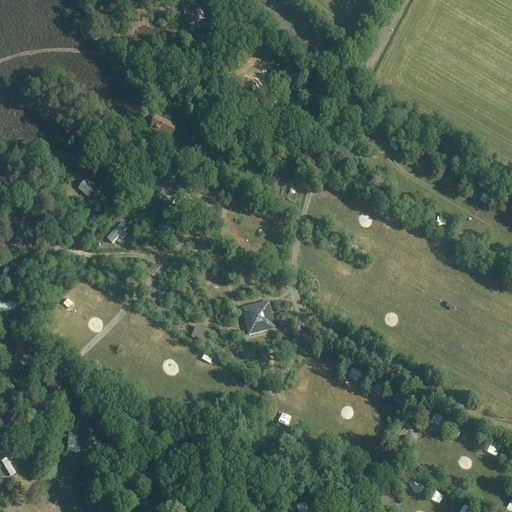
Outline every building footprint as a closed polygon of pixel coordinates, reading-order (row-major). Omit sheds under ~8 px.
[(187,25),(198,20),(193,8),(182,13),(187,25)] [(269,111),(277,103),(270,95),(261,104),(269,111)] [(157,118),(150,131),(170,141),(180,122),(175,120),(174,122),(165,118),(164,121),(157,118)] [(198,153),(190,167),(205,176),(214,162),(198,153)] [(188,180),(173,166),(153,189),(168,203),(188,180)] [(97,191),(85,180),(78,188),(90,199),(97,191)] [(491,187),(485,191),(491,202),(498,198),(491,187)] [(373,213),(366,216),(369,224),(376,221),(373,213)] [(163,223),(158,230),(169,238),(174,231),(163,223)] [(9,271),(3,269),(0,276),(0,283),(5,285),(9,271)] [(0,302),(0,310),(14,311),(15,304),(0,302)] [(268,304),(250,309),(244,318),(249,336),(267,331),(272,322),(268,304)] [(107,328),(100,318),(93,324),(101,333),(107,328)] [(26,343),(21,357),(32,360),(36,346),(26,343)] [(31,359),(36,362),(43,351),(38,348),(31,359)] [(369,377),(371,369),(361,365),(358,373),(369,377)] [(405,388),(401,399),(408,402),(412,391),(405,388)] [(445,410),(441,422),(448,425),(452,413),(445,410)] [(477,438),(481,426),(471,422),(467,434),(477,438)] [(84,433),(70,431),(68,445),(83,447),(84,433)] [(502,455),(506,443),(500,441),(496,453),(502,455)] [(272,462),(263,457),(257,468),(266,473),(272,462)] [(17,476),(22,473),(15,458),(9,461),(17,476)] [(309,488),(314,475),(304,471),(299,483),(309,488)] [(447,486),(443,494),(454,499),(458,491),(447,486)] [(303,506),(305,511),(316,511),(320,511),(316,500),(303,506)]
